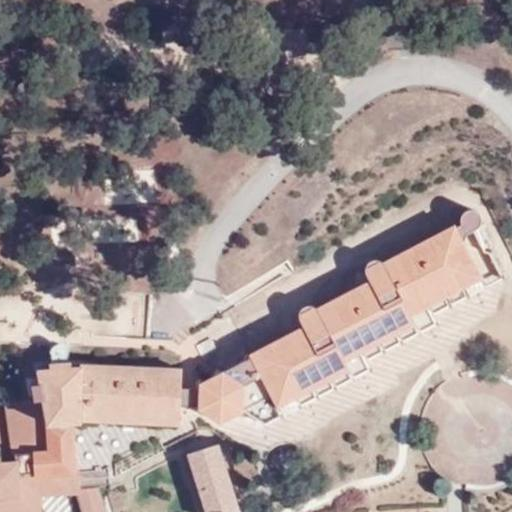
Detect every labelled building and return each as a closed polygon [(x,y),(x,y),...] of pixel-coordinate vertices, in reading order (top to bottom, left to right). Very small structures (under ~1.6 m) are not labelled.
[(197,391),(196,407),(198,412),(216,424),(244,412),(244,386),(259,377),(277,408),(347,371),(342,361),(413,326),(408,317),(481,279),(464,244),(466,238),(467,234),(477,228),(480,223),(478,214),(473,211),(469,210),(464,211),(460,216),(459,221),(460,225),(385,265),(379,260),(371,259),(368,262),(364,268),(370,284),(318,311),(312,306),(306,306),(301,307),(297,316),(301,323),(304,328),(197,385),(197,389),(197,391)] [(244,386),(244,412),(265,427),(372,370),(368,360),(438,324),(434,315),(485,288),(481,279),(408,317),(413,326),(342,361),(347,371),(277,408),(259,377),(244,386)] [(34,476),(75,473),(71,422),(81,423),(87,419),(176,423),(177,406),(178,390),(178,388),(179,370),(81,365),(81,369),(71,370),(71,365),(50,365),(50,372),(38,373),(40,386),(32,387),(34,398),(6,403),(17,462),(1,463),(0,450),(0,448),(0,447),(0,498),(16,498),(16,478),(19,478),(34,476)] [(177,406),(196,407),(197,391),(178,390),(177,406)] [(189,457),(205,511),(236,511),(217,449),(189,457)] [(75,473),(77,493),(80,493),(96,490),(108,489),(106,470),(75,473)] [(0,511),(39,511),(38,497),(77,493),(75,473),(34,476),(19,478),(16,478),(16,498),(0,498),(0,511)] [(102,511),(96,490),(80,493),(85,511),(102,511)]
